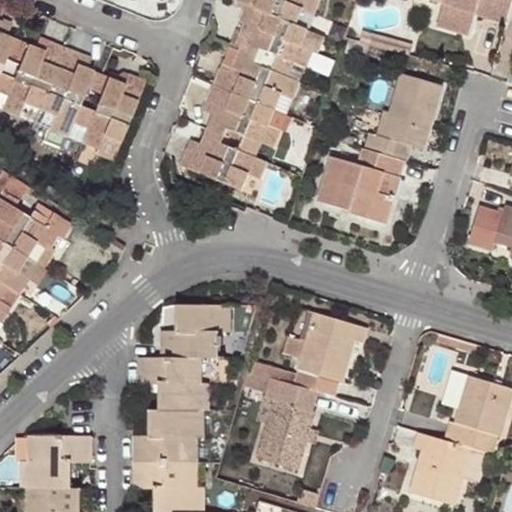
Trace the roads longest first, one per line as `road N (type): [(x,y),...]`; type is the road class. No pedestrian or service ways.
road 1 (residential): [(413,301),(243,253),(184,264)]
road 2 (residential): [(413,301),(343,511)]
road 3 (residential): [(184,264),(153,213),(156,157),(179,63)]
road 4 (residential): [(480,105),(413,301)]
road 5 (residential): [(85,339),(105,354),(113,511)]
road 6 (residential): [(179,63),(46,0)]
road 7 (residential): [(184,264),(140,288),(85,339)]
